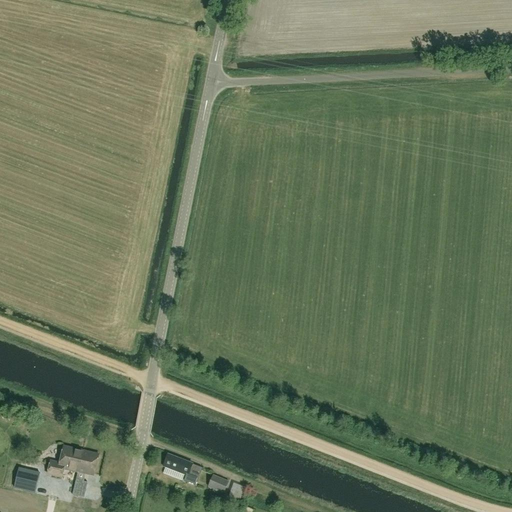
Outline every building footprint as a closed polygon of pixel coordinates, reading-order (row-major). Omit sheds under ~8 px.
[(93,476),(98,455),(63,447),(59,464),(50,462),(47,474),(62,478),(64,470),(73,472),(73,470),(85,472),(85,474),(93,476)] [(202,468),(192,465),(167,455),(163,467),(186,476),(184,481),(195,486),(202,468)] [(30,462),(28,472),(42,474),(43,464),(30,462)] [(18,470),(14,489),(35,494),(39,474),(18,470)] [(228,482),(213,476),(208,487),(223,493),(228,482)] [(85,492),(87,484),(76,481),(74,489),(85,492)] [(227,494),(236,498),(240,489),(230,485),(227,494)] [(121,489),(110,488),(110,497),(121,497),(121,489)] [(74,511),(76,503),(45,499),(44,509),(34,508),(33,511),(74,511)]
